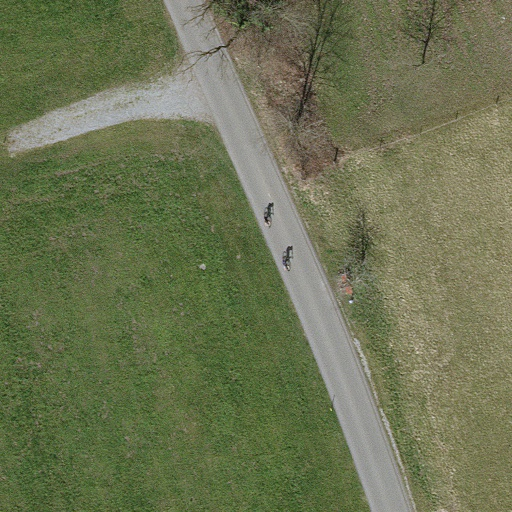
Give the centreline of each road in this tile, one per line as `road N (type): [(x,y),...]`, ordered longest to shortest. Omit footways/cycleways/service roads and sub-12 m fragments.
road 1 (unclassified): [(200,0),(361,414),(391,511)]
road 2 (track): [(233,78),(7,141)]
